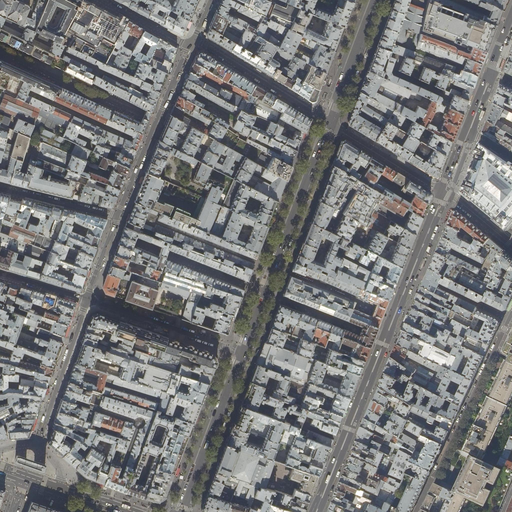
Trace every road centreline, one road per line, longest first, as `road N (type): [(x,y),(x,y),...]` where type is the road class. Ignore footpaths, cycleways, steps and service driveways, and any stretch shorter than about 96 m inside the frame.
road 1 (secondary): [(440,190),(312,511)]
road 2 (primary): [(242,353),(329,121)]
road 3 (residential): [(511,311),(416,511)]
road 4 (residential): [(156,121),(0,49)]
road 5 (primary): [(183,511),(242,353)]
road 6 (residential): [(242,353),(87,300)]
road 7 (residential): [(194,38),(329,121)]
road 8 (residential): [(87,300),(36,441)]
road 9 (residential): [(440,190),(329,121)]
road 10 (secondary): [(489,70),(440,190)]
road 11 (primary): [(329,121),(375,0)]
road 12 (residential): [(0,186),(118,216)]
